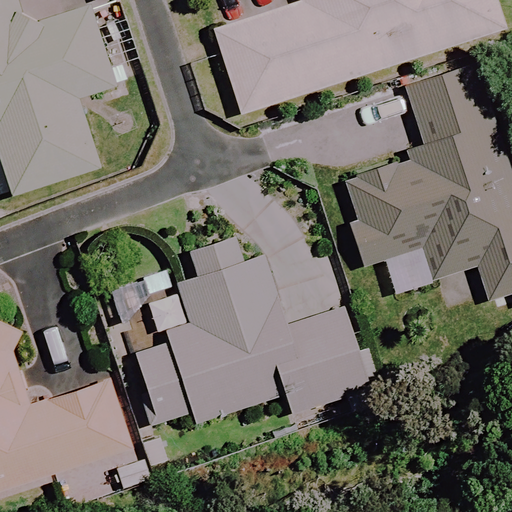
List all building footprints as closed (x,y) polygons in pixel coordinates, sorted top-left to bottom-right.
[(22,25),(14,0),(0,0),(0,201),(102,169),(80,100),(118,88),(94,14),(91,3),(22,25)] [(302,0),(304,3),(216,31),(243,115),(506,31),(496,0),(302,0)] [(491,303),(511,295),(511,182),(471,69),(408,92),(428,147),(345,177),(362,224),(353,227),(368,269),(385,263),(397,298),(479,268),(491,303)] [(138,355),(158,420),(191,410),(194,421),(284,394),(290,414),(372,390),(331,254),(310,261),(292,202),(268,209),(260,183),(215,196),(228,240),(192,251),(200,277),(179,283),(191,323),(168,330),(172,345),(138,355)] [(2,318),(0,316),(0,489),(133,448),(113,382),(31,407),(16,358),(28,329),(3,318),(3,317),(2,318)]
